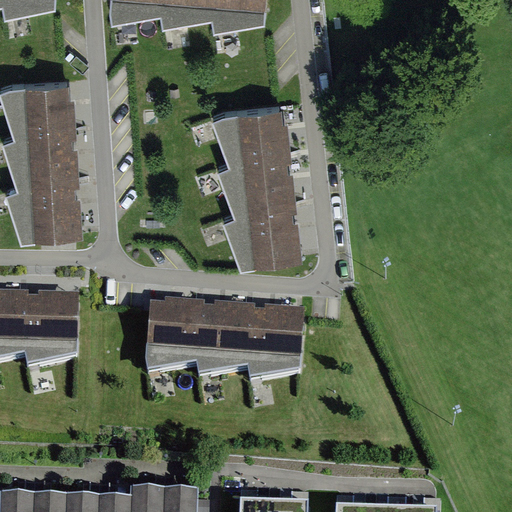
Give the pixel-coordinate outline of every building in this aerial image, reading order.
[(54,0),(0,0),(0,1),(2,1),(5,14),(54,6),(54,0)] [(266,0),(111,0),(111,6),(114,20),(162,11),(165,23),(213,15),(216,28),(265,21),(266,0)] [(78,237),(68,84),(16,87),(3,92),(18,138),(6,142),(21,189),(8,193),(23,241),(78,237)] [(295,261),(279,108),(227,113),(214,119),(231,164),(219,169),(236,215),(224,219),(240,267),(295,261)] [(79,305),(0,303),(0,363),(26,358),(29,371),(78,361),(79,305)] [(304,320),(151,309),(147,361),(150,375),(197,366),(200,378),(248,370),(251,383),(301,376),(304,320)] [(123,500),(0,495),(0,511),(191,511),(192,492),(123,489),(123,500)]
